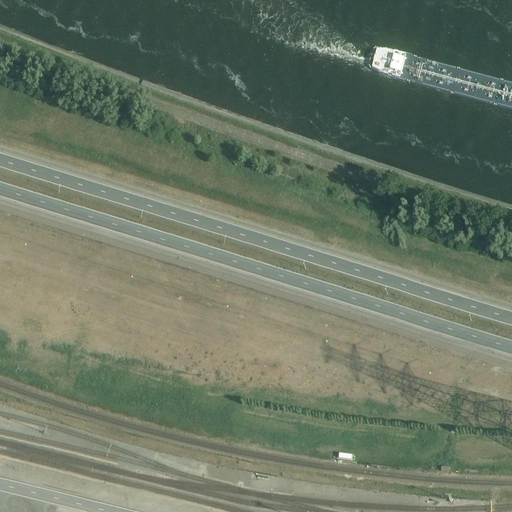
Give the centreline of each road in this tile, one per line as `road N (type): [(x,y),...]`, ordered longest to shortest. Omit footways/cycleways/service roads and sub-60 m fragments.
road 1 (primary): [(511,322),(0,164)]
road 2 (primary): [(0,191),(511,349)]
